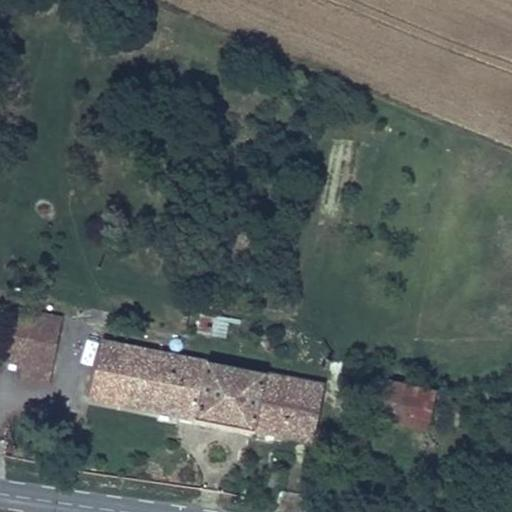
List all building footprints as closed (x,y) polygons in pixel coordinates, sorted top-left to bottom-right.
[(48,380),(62,312),(16,301),(8,345),(28,347),(24,375),(48,380)] [(201,325),(227,330),(229,315),(203,309),(201,325)] [(144,404),(156,347),(105,337),(94,393),(144,404)] [(181,413),(194,416),(206,356),(156,347),(144,404),(162,408),(166,387),(186,392),(181,413)] [(194,416),(254,428),(255,424),(269,369),(206,356),(194,416)] [(269,369),(255,424),(311,436),(313,421),(293,417),(303,375),(269,369)] [(427,424),(436,381),(385,370),(377,413),(427,424)] [(293,417),(313,421),(323,379),(303,375),(293,417)] [(162,408),(181,413),(186,392),(166,387),(162,408)] [(303,481),(301,500),(341,505),(343,487),(303,481)]
